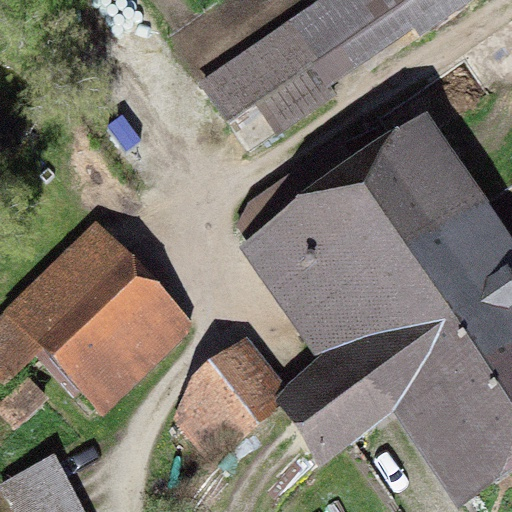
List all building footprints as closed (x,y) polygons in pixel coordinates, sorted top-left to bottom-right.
[(249,153),(472,0),(330,0),(204,88),(249,153)] [(511,447),(511,259),(478,210),(454,226),(403,152),(360,182),(336,147),(249,208),(237,230),(334,375),(284,410),(319,464),(417,398),(470,476),(511,447)] [(102,413),(185,333),(92,236),(0,324),(0,378),(5,384),(41,349),(102,413)] [(196,385),(178,423),(210,464),(284,410),(239,351),(196,385)] [(12,511),(77,511),(51,462),(0,489),(12,511)]
